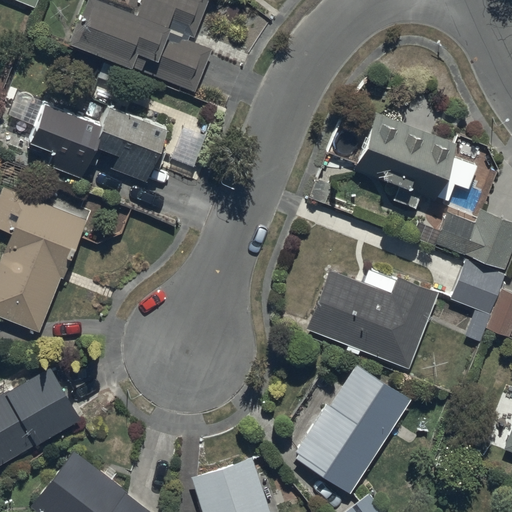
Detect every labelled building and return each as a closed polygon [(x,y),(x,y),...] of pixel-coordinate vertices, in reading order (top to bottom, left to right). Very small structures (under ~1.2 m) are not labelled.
[(84,0),(69,40),(194,90),(211,48),(187,38),(189,34),(193,35),(207,0),(128,0),(125,7),(107,0),(84,0)] [(79,176),(92,143),(100,122),(44,100),(29,140),(54,150),(48,164),(79,176)] [(112,167),(146,180),(167,127),(108,104),(100,122),(92,143),(118,153),(112,167)] [(457,143),(376,112),(354,168),(434,200),(457,143)] [(0,260),(0,313),(38,329),(60,275),(63,276),(86,218),(3,185),(0,192),(0,226),(12,231),(0,260)] [(414,235),(505,271),(511,252),(511,222),(479,209),(474,222),(449,213),(442,230),(419,221),(414,235)] [(467,336),(481,341),(506,273),(465,258),(449,300),(476,310),(467,336)] [(332,269),(307,329),(349,346),(347,351),(359,356),(361,350),(408,369),(439,295),(396,277),(395,280),(368,269),(362,282),(332,269)] [(511,292),(502,289),(486,328),(509,337),(511,330),(511,292)] [(295,451),(298,454),(296,457),(350,492),(410,398),(356,363),(330,405),(326,402),(295,451)] [(0,393),(0,463),(80,417),(50,365),(0,393)] [(30,505),(38,511),(154,511),(73,449),(30,505)] [(203,511),(270,511),(252,456),(192,476),(203,511)] [(344,511),(383,511),(368,493),(344,511)]
